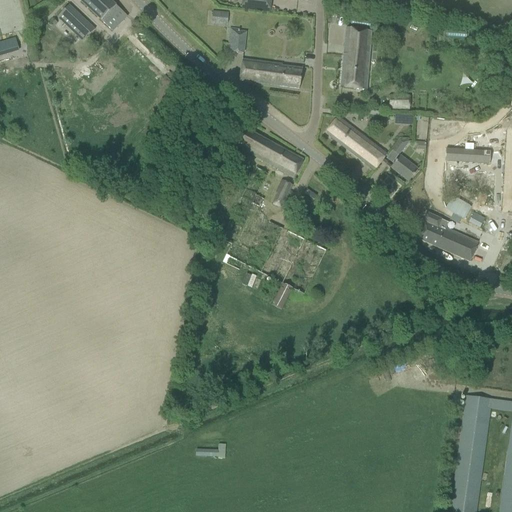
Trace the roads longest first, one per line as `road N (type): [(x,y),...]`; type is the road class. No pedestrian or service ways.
road 1 (track): [(502,291),(181,423)]
road 2 (tertiary): [(511,292),(475,288),(429,268),(305,150)]
road 3 (tertiary): [(305,150),(141,0)]
road 4 (unclassified): [(305,150),(317,110),(321,0)]
